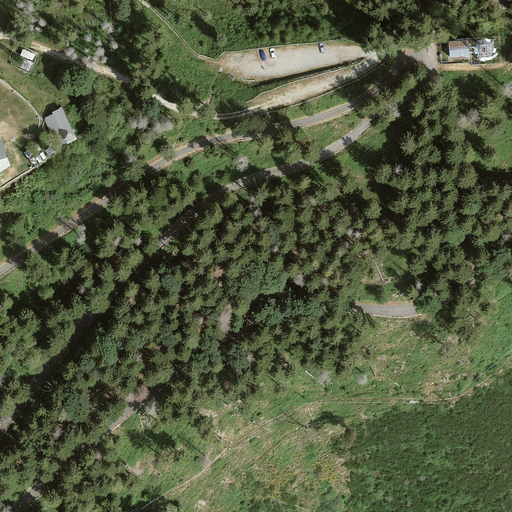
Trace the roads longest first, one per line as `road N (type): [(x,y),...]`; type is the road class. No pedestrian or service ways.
road 1 (unclassified): [(0,267),(180,152),(332,113),(373,91),(399,60),(422,57),(429,69),(346,141),(239,186),(122,293),(0,435)]
road 2 (unclassified): [(16,511),(135,403),(252,317),(294,305),(425,305),(511,253)]
road 3 (track): [(379,51),(247,107),(189,114),(0,30)]
